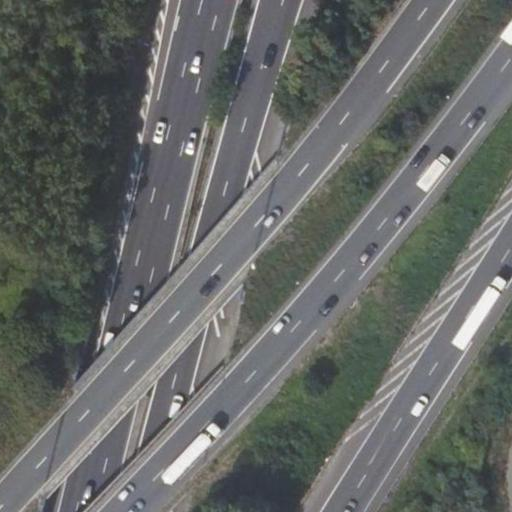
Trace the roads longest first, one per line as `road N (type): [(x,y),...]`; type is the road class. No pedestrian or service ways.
road 1 (motorway): [(0,509),(267,213),(430,0)]
road 2 (motorway): [(128,511),(361,249),(511,56)]
road 3 (motorway): [(141,511),(280,0)]
road 4 (motorway): [(210,0),(79,511)]
road 5 (motorway): [(342,511),(511,246)]
